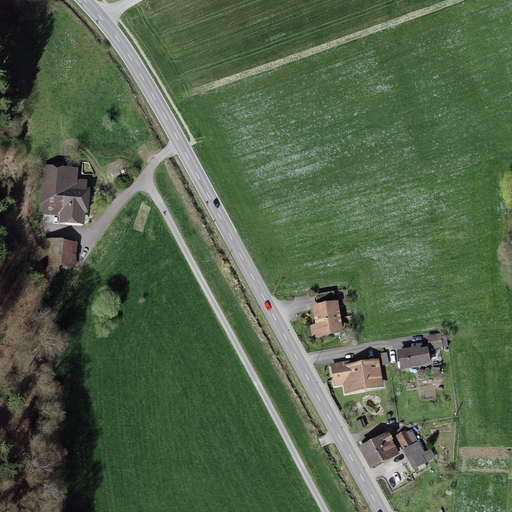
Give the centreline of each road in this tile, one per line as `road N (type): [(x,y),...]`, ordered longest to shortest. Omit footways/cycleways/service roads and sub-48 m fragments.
road 1 (unclassified): [(181,144),(158,155),(147,179),(325,511)]
road 2 (secondary): [(181,144),(379,511)]
road 3 (secondary): [(101,18),(181,144)]
